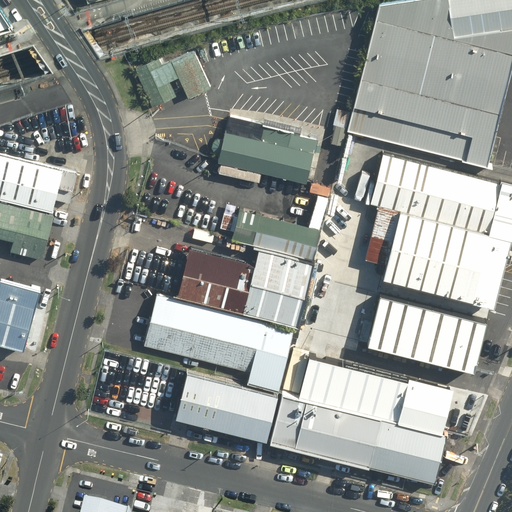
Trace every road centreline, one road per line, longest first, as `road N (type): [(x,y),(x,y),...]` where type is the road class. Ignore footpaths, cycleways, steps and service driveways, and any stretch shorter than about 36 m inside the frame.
road 1 (residential): [(33,0),(97,98),(111,152),(109,187),(44,436)]
road 2 (residential): [(44,436),(364,511)]
